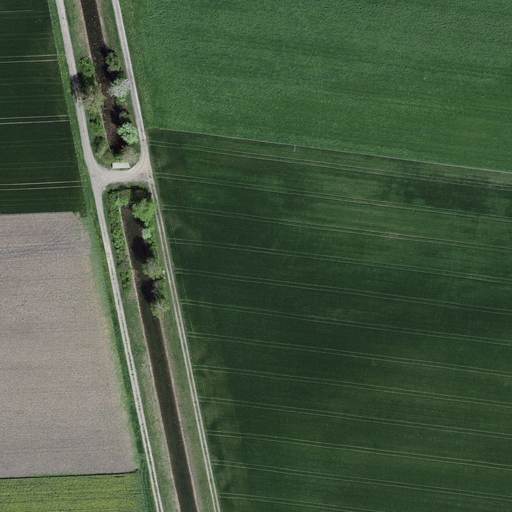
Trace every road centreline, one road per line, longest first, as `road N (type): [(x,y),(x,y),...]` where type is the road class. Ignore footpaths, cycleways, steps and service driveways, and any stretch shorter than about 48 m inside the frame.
road 1 (track): [(59,0),(159,511)]
road 2 (track): [(149,171),(217,511)]
road 3 (track): [(115,0),(149,171)]
